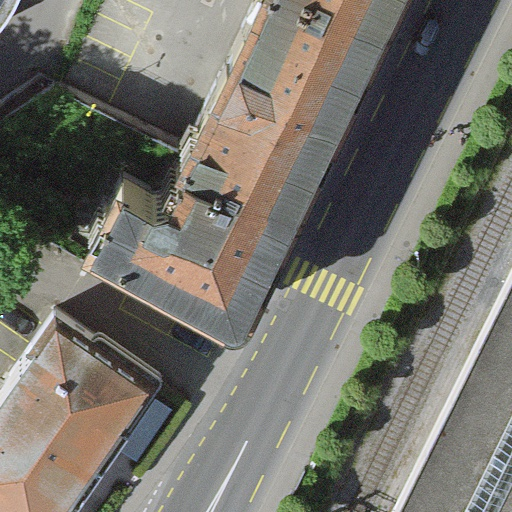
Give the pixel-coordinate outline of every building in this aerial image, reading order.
[(16,0),(0,0),(0,28),(13,8),(16,0)] [(238,0),(174,136),(283,188),(372,0),(238,0)] [(82,230),(178,275),(230,299),(256,244),(283,188),(174,136),(155,174),(117,156),(82,230)] [(511,511),(511,272),(392,511),(511,511)] [(57,511),(147,369),(45,305),(0,376),(0,511),(57,511)]
